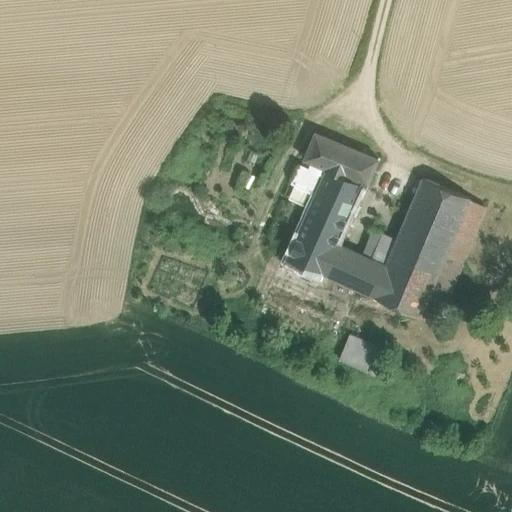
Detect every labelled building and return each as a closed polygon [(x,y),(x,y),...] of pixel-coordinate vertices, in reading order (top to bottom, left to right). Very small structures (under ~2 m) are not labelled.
[(379,160),(317,132),(305,158),(311,161),(328,169),(362,184),(367,186),(379,160)] [(328,169),(311,161),(308,168),(325,176),(328,169)] [(308,168),(300,165),(291,183),(294,185),(289,196),(311,206),(325,176),(308,168)] [(362,184),(328,169),(325,176),(311,206),(287,260),(320,275),(322,273),(335,243),(362,184)] [(397,240),(386,266),(373,296),(420,317),(455,239),(473,200),(425,178),(397,240)] [(473,200),(455,239),(471,249),(481,254),(500,212),(473,200)] [(382,233),(371,259),(386,266),(397,240),(382,233)] [(471,249),(455,239),(420,317),(437,325),(471,249)] [(371,259),(335,243),(322,273),(373,296),(386,266),(371,259)] [(389,351),(350,334),(339,357),(378,374),(389,351)]
